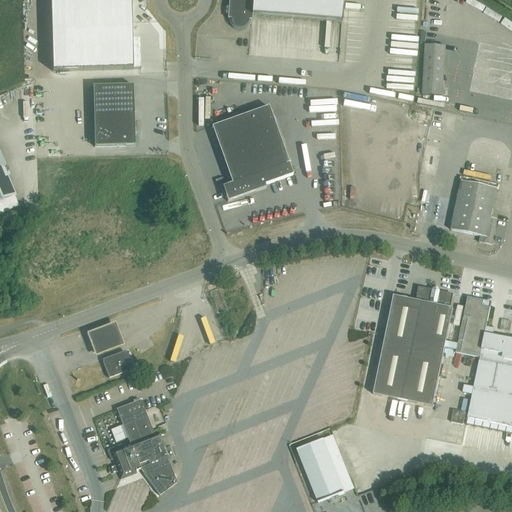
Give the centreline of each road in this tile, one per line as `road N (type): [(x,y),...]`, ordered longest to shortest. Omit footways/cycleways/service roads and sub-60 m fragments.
road 1 (unclassified): [(229,264),(291,241),(348,235),(511,273)]
road 2 (unknown): [(247,257),(263,347),(190,399),(181,503)]
road 3 (unknown): [(185,68),(328,80),(355,75),(372,57),(380,0)]
road 4 (unclassified): [(229,264),(188,156),(182,20)]
road 5 (unclassified): [(31,337),(229,264)]
road 6 (unclassified): [(97,494),(31,337)]
